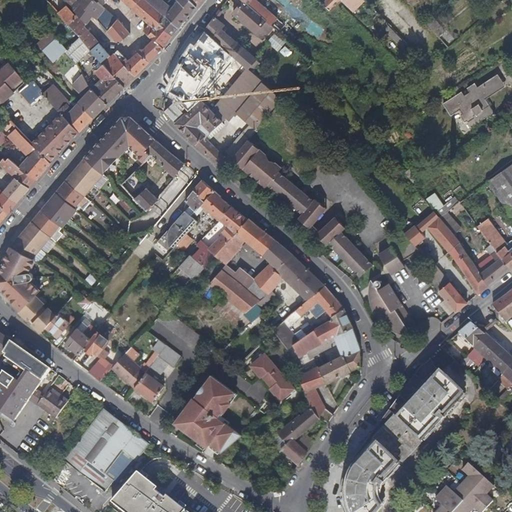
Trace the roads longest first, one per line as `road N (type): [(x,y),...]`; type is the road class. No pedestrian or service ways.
road 1 (residential): [(377,385),(353,307),(312,257),(126,103)]
road 2 (residential): [(0,308),(218,478),(296,510)]
road 3 (residential): [(126,103),(0,241)]
road 4 (unclassified): [(377,385),(511,276)]
road 5 (unclassified): [(296,510),(303,484),(377,385)]
road 6 (unclassified): [(217,0),(126,103)]
road 7 (unknown): [(338,511),(340,462),(396,397)]
